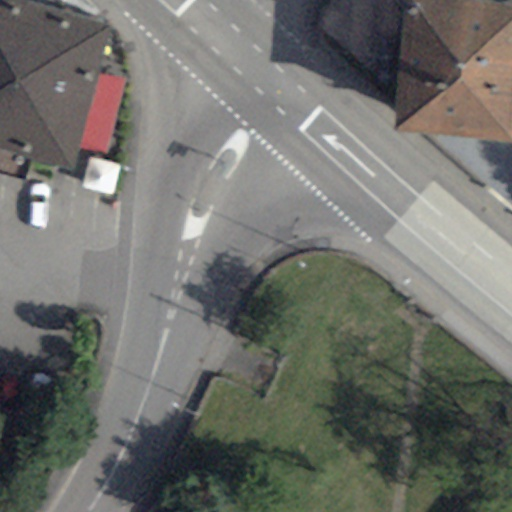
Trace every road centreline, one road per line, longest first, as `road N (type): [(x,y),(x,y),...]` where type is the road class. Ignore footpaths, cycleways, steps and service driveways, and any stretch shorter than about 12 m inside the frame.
road 1 (tertiary): [(281,90),(203,201),(155,381),(87,511)]
road 2 (primary): [(511,290),(281,90)]
road 3 (primary): [(281,90),(186,5)]
